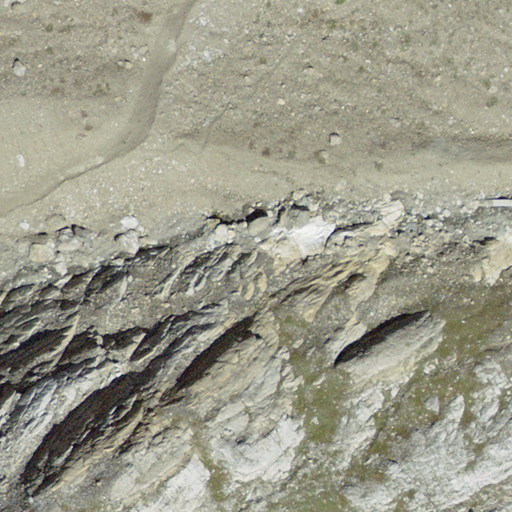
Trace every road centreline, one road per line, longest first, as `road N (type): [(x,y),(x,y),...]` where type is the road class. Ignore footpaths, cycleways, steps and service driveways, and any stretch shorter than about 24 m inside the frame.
road 1 (track): [(0,200),(139,132)]
road 2 (track): [(139,132),(184,0)]
